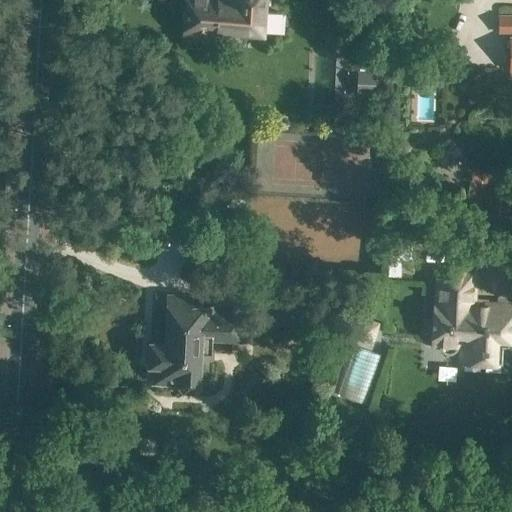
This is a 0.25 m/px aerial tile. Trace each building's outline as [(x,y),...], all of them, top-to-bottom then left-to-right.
[(278,32),(280,12),(265,11),(265,0),(188,0),(185,37),(217,39),(218,29),(263,33),(263,31),(278,32)] [(511,16),(500,17),(501,32),(511,32),(511,37),(510,38),(510,69),(511,69),(511,16)] [(433,153),(444,166),(461,152),(450,138),(433,153)] [(155,206),(175,207),(176,192),(156,191),(155,206)] [(443,236),(444,220),(415,220),(415,236),(443,236)] [(463,361),(501,363),(503,325),(508,325),(507,326),(509,326),(510,306),(470,304),(472,272),(440,270),(438,303),(434,302),(433,322),(440,323),(438,344),(440,348),(440,349),(441,350),(446,353),(450,353),(453,351),(454,351),(456,349),(457,346),(458,343),(464,344),(463,361)] [(213,338),(241,340),(243,313),(210,312),(211,307),(189,306),(190,297),(170,295),(167,343),(151,342),(150,363),(155,363),(154,381),(180,383),(180,384),(183,387),(194,388),(197,383),(199,353),(212,354),(213,338)] [(357,316),(350,337),(371,343),(378,323),(357,316)]
